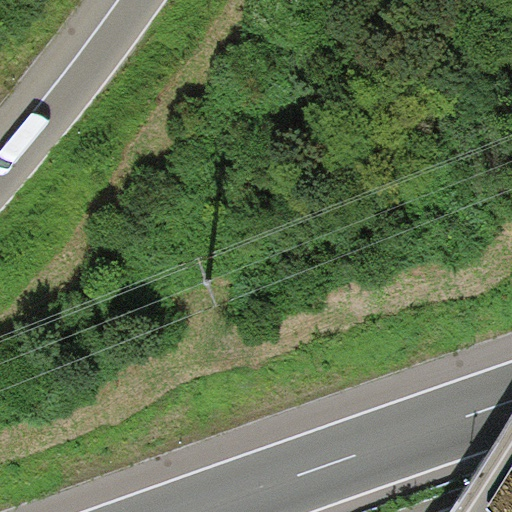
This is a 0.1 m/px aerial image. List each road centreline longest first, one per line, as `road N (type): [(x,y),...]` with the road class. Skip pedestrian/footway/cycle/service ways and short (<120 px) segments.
road 1 (motorway): [(511,400),(193,511)]
road 2 (motorway): [(137,0),(0,174)]
